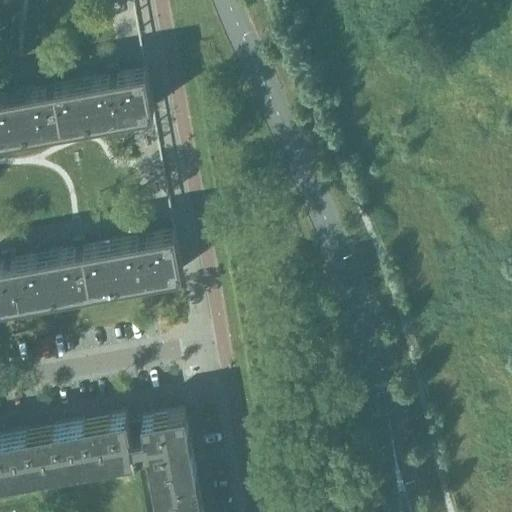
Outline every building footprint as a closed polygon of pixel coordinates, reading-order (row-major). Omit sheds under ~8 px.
[(153,104),(146,63),(145,63),(145,64),(119,68),(119,66),(108,68),(109,71),(82,76),(90,115),(127,109),(153,104)] [(20,87),(27,127),(90,115),(82,76),(56,81),(56,77),(45,79),(46,83),(20,87)] [(0,131),(27,127),(20,87),(0,90),(0,131)] [(137,229),(138,233),(111,237),(119,277),(181,265),(182,267),(183,267),(175,224),(174,224),(174,225),(148,229),(148,227),(137,229)] [(49,249),(56,288),(119,277),(111,237),(85,242),(85,239),(75,240),(75,244),(49,249)] [(0,298),(56,288),(49,249),(13,255),(12,252),(2,253),(3,257),(0,257),(0,298)] [(134,429),(131,409),(0,429),(0,474),(157,451),(166,511),(211,511),(195,401),(146,408),(148,426),(134,429)]
